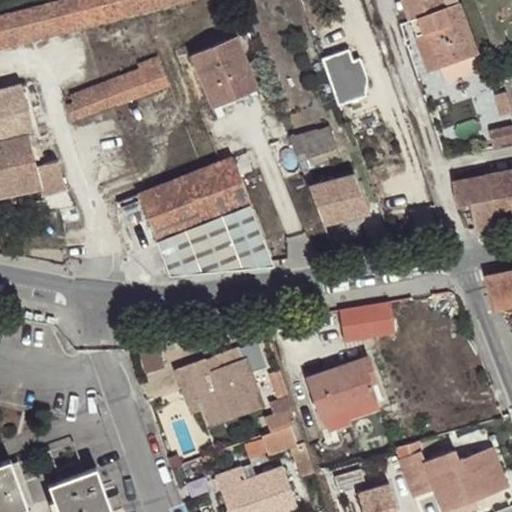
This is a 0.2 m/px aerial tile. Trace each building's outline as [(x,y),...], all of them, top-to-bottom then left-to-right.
[(0,49),(88,26),(77,0),(61,0),(0,16),(0,49)] [(77,0),(88,26),(191,0),(77,0)] [(403,0),(412,22),(428,16),(433,31),(427,33),(441,69),(478,55),(459,4),(446,9),(442,0),(403,0)] [(428,16),(412,22),(430,74),(441,69),(427,33),(433,31),(428,16)] [(191,55),(212,107),(258,88),(236,36),(191,55)] [(349,51),(321,59),(337,107),(366,97),(366,77),(358,59),(352,61),(349,51)] [(167,84),(156,56),(136,64),(137,70),(110,80),(118,102),(167,84)] [(71,119),(118,102),(110,80),(70,96),(72,102),(66,104),(71,119)] [(0,196),(39,189),(41,195),(65,188),(57,161),(37,165),(28,136),(34,134),(21,84),(0,89),(0,196)] [(290,137),(299,163),(313,160),(315,166),(340,157),(329,127),(317,131),(316,130),(290,137)] [(495,148),(511,144),(511,127),(490,132),(495,148)] [(251,241),(262,236),(230,159),(201,170),(137,195),(155,243),(219,216),(226,233),(242,240),(251,241)] [(511,171),(494,175),(501,226),(511,223),(511,171)] [(308,187),(321,224),(368,214),(354,175),(308,187)] [(477,230),(501,226),(494,175),(454,181),(459,208),(472,205),(477,230)] [(166,273),(272,263),(262,236),(251,241),(242,240),(226,233),(219,216),(155,243),(166,273)] [(497,309),(511,306),(511,271),(485,276),(497,309)] [(390,302),(338,310),(343,342),(395,334),(390,302)] [(156,338),(139,347),(151,370),(168,362),(156,338)] [(262,361),(257,342),(176,371),(192,413),(199,411),(205,427),(262,406),(247,366),(262,361)] [(375,382),(367,357),(306,378),(320,421),(376,402),(370,384),(375,382)] [(296,424),(291,408),(264,418),(270,433),(296,424)] [(267,455),(302,443),(296,424),(270,433),(260,436),(267,455)] [(505,486),(491,447),(456,460),(452,450),(423,461),(419,451),(399,460),(413,499),(434,491),(442,511),(470,511),(477,510),(473,498),(505,486)] [(16,456),(9,459),(27,508),(33,505),(16,456)] [(0,511),(13,511),(27,508),(9,459),(0,462),(0,511)] [(221,490),(228,510),(237,507),(239,511),(282,511),(297,507),(282,465),(255,477),(250,463),(215,475),(215,478),(212,479),(216,490),(221,490)] [(107,497),(96,467),(47,485),(57,511),(112,511),(122,508),(119,493),(107,497)] [(364,483),(361,467),(333,476),(337,490),(364,483)] [(396,511),(389,484),(357,493),(362,511),(396,511)]
